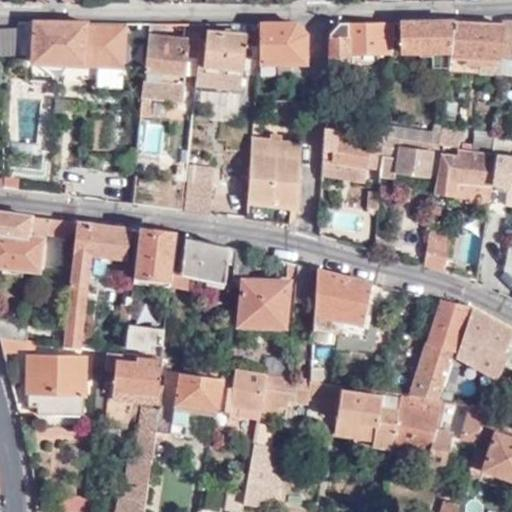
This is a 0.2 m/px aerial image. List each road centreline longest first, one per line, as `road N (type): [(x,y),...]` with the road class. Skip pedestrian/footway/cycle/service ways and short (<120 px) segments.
road 1 (residential): [(317,11),(0,12)]
road 2 (residential): [(0,198),(306,244)]
road 3 (residential): [(317,11),(306,244)]
road 4 (residential): [(306,244),(438,282),(511,315)]
road 5 (residential): [(511,6),(317,11)]
